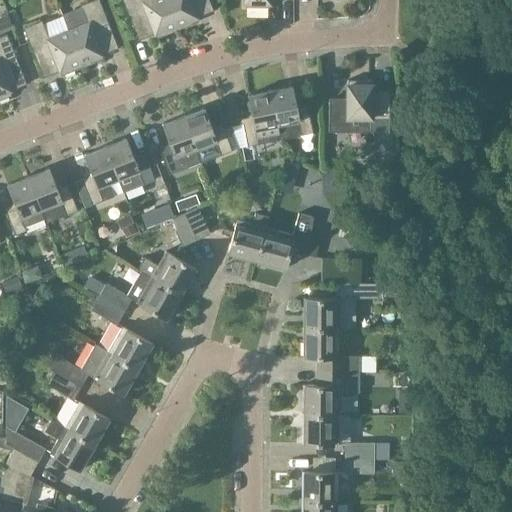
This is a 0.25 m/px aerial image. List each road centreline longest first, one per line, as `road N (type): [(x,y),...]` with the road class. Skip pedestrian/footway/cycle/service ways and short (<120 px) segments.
road 1 (residential): [(0,140),(252,49),(386,36),(386,0)]
road 2 (residential): [(250,511),(251,365),(204,353),(113,511)]
